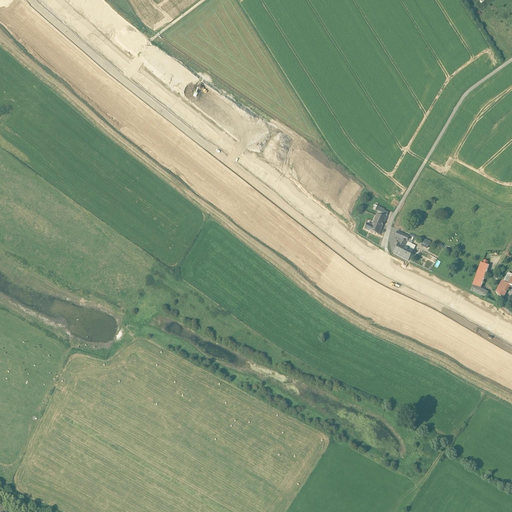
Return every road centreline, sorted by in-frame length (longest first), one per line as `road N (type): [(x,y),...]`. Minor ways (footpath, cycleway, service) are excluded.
road 1 (track): [(511,390),(343,301),(0,24)]
road 2 (unclassified): [(121,63),(379,266)]
road 3 (unclassified): [(511,61),(465,97),(392,220),(379,266)]
road 4 (unclassified): [(379,266),(511,337)]
